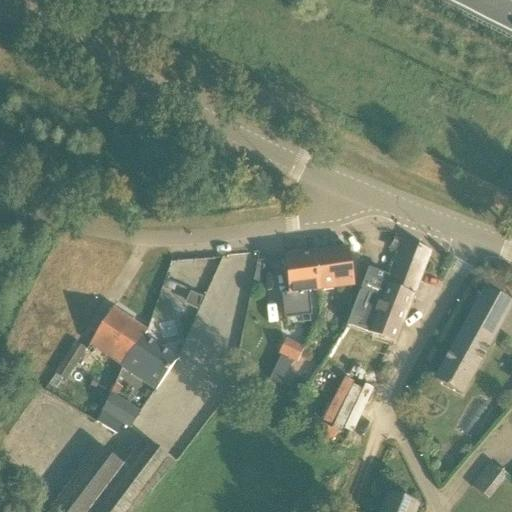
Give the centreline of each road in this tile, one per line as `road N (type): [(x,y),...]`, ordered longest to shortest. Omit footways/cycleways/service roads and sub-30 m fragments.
road 1 (tertiary): [(344,187),(150,87),(5,0)]
road 2 (unclassified): [(344,187),(316,218),(140,239),(92,233),(0,200)]
road 3 (residential): [(437,511),(389,407),(477,239)]
road 4 (tertiary): [(477,239),(344,187)]
